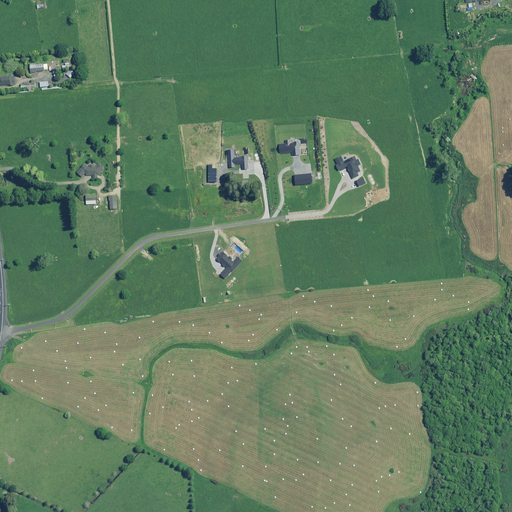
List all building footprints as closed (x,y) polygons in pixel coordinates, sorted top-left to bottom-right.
[(43,71),(43,64),(30,65),(30,73),(36,72),(36,71),(43,71)] [(13,83),(15,83),(14,76),(0,77),(0,84),(10,84),(10,85),(12,85),(13,85),(13,83)] [(100,174),(100,173),(103,167),(100,164),(95,165),(90,165),(90,167),(87,167),(84,164),(77,173),(82,177),(85,174),(86,175),(93,175),(93,179),(97,178),(97,175),(100,174)] [(95,200),(95,195),(86,195),(86,204),(96,204),(96,200),(95,200)] [(117,209),(116,195),(109,196),(110,209),(117,209)]
